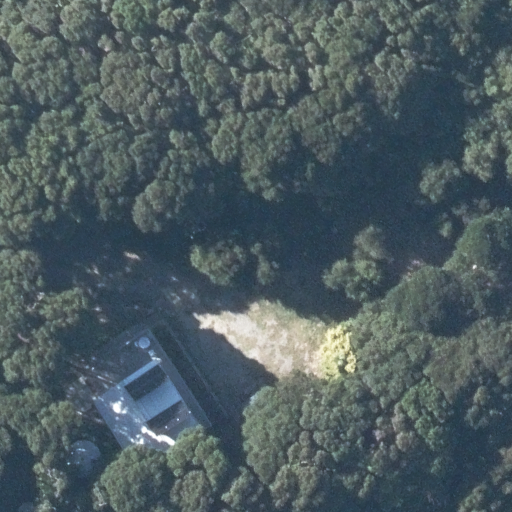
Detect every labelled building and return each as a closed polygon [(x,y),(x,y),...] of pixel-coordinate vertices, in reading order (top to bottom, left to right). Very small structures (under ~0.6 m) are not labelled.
[(251,187),(252,209),(268,208),(268,186),(251,187)] [(183,329),(226,377),(264,344),(243,320),(231,331),(208,306),(183,329)] [(235,425),(190,355),(132,392),(177,463),(235,425)] [(314,393),(341,376),(328,355),(301,373),(314,393)] [(278,403),(267,377),(235,391),(246,416),(278,403)]
